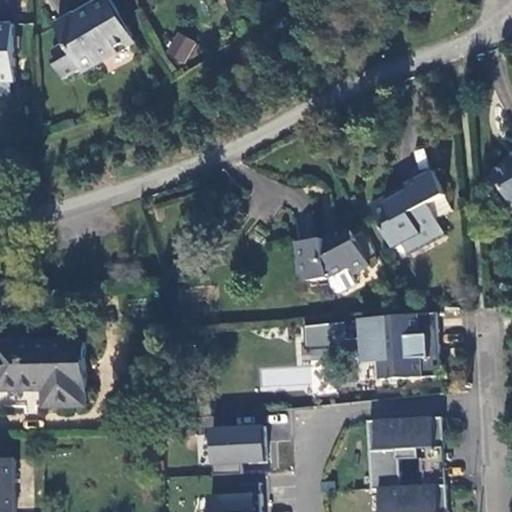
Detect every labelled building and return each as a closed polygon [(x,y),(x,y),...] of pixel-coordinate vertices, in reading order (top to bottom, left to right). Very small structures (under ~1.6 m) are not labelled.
[(72,15),(51,27),(60,42),(75,67),(127,36),(107,0),(74,19),(72,15)] [(0,80),(9,80),(8,25),(0,24),(0,80)] [(174,31),(165,55),(186,63),(195,40),(174,31)] [(52,55),(48,57),(59,76),(75,67),(60,42),(48,48),(52,55)] [(511,162),(494,173),(511,205),(511,162)] [(432,173),(375,204),(398,249),(405,246),(424,236),(421,230),(438,221),(431,207),(447,199),(432,173)] [(445,234),(438,221),(421,230),(424,236),(405,246),(408,253),(445,234)] [(299,239),(302,276),(329,277),(346,269),(350,274),(366,266),(348,232),(338,236),(336,233),(324,237),(299,239)] [(359,339),(367,339),(368,360),(374,360),(375,378),(384,378),(384,382),(391,382),(391,378),(430,377),(430,367),(435,367),(434,313),(400,317),(359,319),(359,339)] [(355,324),(305,322),(304,357),(354,359),(355,324)] [(176,380),(176,328),(162,329),(162,381),(176,380)] [(81,398),(80,333),(0,337),(0,381),(40,380),(41,400),(81,398)] [(367,339),(359,339),(360,360),(368,360),(367,339)] [(442,440),(440,409),(365,414),(370,483),(378,482),(380,511),(371,511),(406,511),(422,511),(446,510),(444,478),(420,480),(399,481),(397,453),(396,443),(417,442),(442,440)] [(243,463),(267,464),(268,426),(207,425),(206,472),(242,472),(243,463)] [(442,440),(417,442),(418,451),(420,480),(444,478),(442,440)] [(417,442),(396,443),(397,453),(418,451),(417,442)] [(0,511),(7,511),(7,507),(10,507),(8,454),(0,453),(0,511)] [(233,480),(233,494),(205,493),(204,511),(261,511),(262,480),(233,480)]
